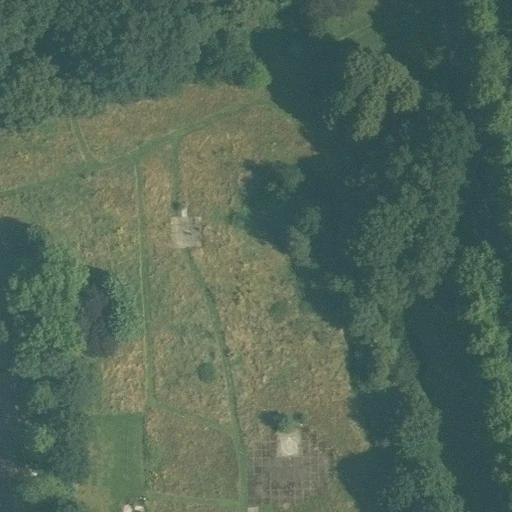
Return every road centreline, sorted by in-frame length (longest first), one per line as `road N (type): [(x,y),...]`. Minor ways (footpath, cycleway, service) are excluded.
road 1 (unclassified): [(511,320),(446,0)]
road 2 (unclassified): [(0,375),(4,511)]
